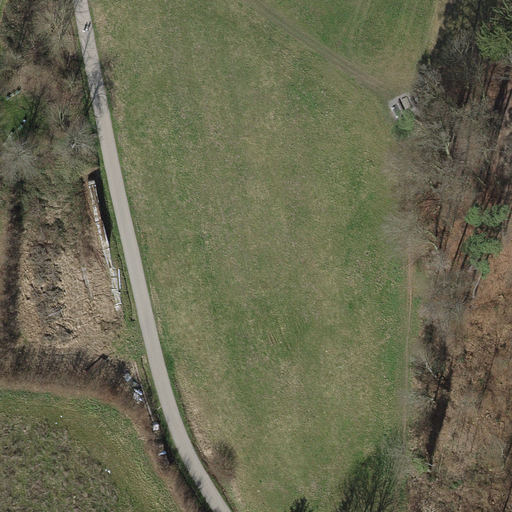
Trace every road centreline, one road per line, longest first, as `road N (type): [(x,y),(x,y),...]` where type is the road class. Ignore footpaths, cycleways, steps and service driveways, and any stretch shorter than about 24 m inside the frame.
road 1 (track): [(80,0),(174,424),(223,511)]
road 2 (track): [(254,0),(395,98)]
